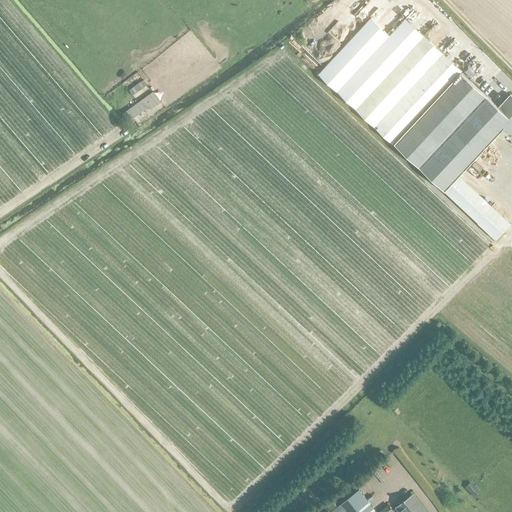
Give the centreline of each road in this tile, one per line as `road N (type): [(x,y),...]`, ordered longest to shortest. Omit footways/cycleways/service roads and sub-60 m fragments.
road 1 (track): [(0,269),(231,511)]
road 2 (track): [(0,215),(130,126)]
